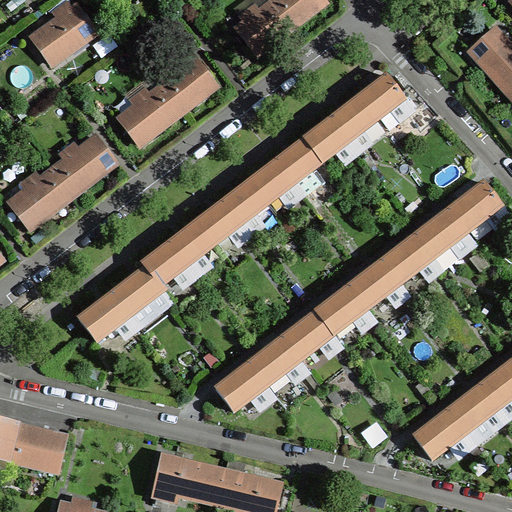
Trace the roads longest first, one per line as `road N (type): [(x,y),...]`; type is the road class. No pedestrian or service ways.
road 1 (residential): [(511,511),(0,385)]
road 2 (residential): [(0,294),(364,13)]
road 3 (residential): [(364,13),(511,183)]
